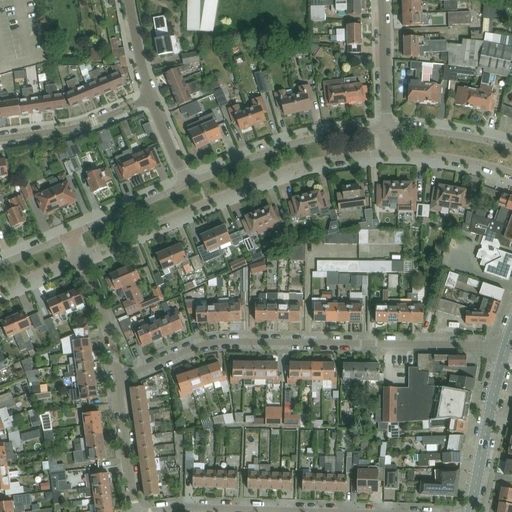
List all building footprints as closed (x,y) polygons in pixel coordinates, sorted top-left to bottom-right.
[(213,33),(218,0),(186,0),(186,31),(213,33)] [(420,14),(420,1),(402,2),(402,14),(420,14)] [(458,11),(457,1),(451,1),(449,1),(444,1),(444,11),(458,11)] [(498,21),(500,4),(485,2),(483,19),(489,20),(498,21)] [(364,11),(364,6),(335,7),(331,7),(331,12),(346,12),(347,16),(361,16),(360,11),(364,11)] [(324,7),(320,7),(310,7),(311,22),(324,22),(324,7)] [(458,24),(457,12),(447,13),(448,27),(452,27),(452,25),(458,24)] [(428,26),(427,13),(420,14),(402,14),(403,26),(428,26)] [(168,38),(164,17),(152,19),(155,35),(160,34),(161,39),(168,38)] [(336,31),(336,36),(361,36),(361,26),(347,26),(347,31),(336,31)] [(484,43),(481,42),(482,33),(471,33),(472,41),(462,40),(462,46),(446,44),(446,52),(448,52),(448,65),(451,66),(479,68),(484,43)] [(161,39),(160,34),(155,35),(156,40),(154,41),(157,56),(173,53),(174,55),(178,54),(180,52),(178,45),(176,44),(175,37),(168,38),(161,39)] [(361,46),(361,36),(336,36),(336,42),(347,42),(347,54),(361,54),(361,46)] [(403,37),(404,47),(428,47),(428,52),(446,52),(446,44),(446,41),(422,41),(423,37),(403,37)] [(509,65),(511,53),(511,48),(484,42),(484,43),(479,68),(483,69),(483,73),(506,77),(509,65)] [(316,47),(311,47),(311,53),(316,57),(321,50),(316,47)] [(428,52),(428,47),(404,47),(404,57),(418,57),(423,57),(423,52),(428,52)] [(124,57),(122,49),(112,50),(114,58),(124,57)] [(181,56),(182,65),(198,62),(197,53),(181,56)] [(127,67),(124,57),(114,58),(116,67),(117,67),(120,67),(127,67)] [(419,102),(421,74),(422,69),(422,62),(411,61),(409,86),(407,87),(407,90),(408,91),(408,101),(419,102)] [(189,70),(187,65),(164,74),(169,84),(182,79),(180,74),(189,70)] [(450,74),(451,71),(451,66),(448,65),(444,65),(442,81),(450,82),(450,74)] [(483,69),(479,68),(451,66),(451,71),(457,71),(457,74),(483,77),(483,73),(483,69)] [(109,77),(114,90),(125,86),(121,77),(124,75),(120,67),(117,67),(116,67),(111,67),(114,75),(109,77)] [(422,69),(421,74),(419,102),(420,102),(421,103),(425,103),(426,102),(436,103),(436,94),(440,94),(440,86),(428,85),(429,69),(422,69)] [(112,91),(114,90),(109,77),(107,78),(102,80),(97,70),(93,72),(102,95),(112,91)] [(267,92),(262,79),(260,71),(253,73),(260,94),(267,92)] [(102,95),(93,72),(88,74),(92,84),(87,86),(85,87),(91,100),(102,95)] [(268,77),(262,79),(267,92),(273,90),(268,77)] [(492,112),(494,103),(494,102),(490,101),(490,100),(491,99),(492,96),(491,95),(492,87),(486,86),(488,79),(482,78),(480,87),(476,109),(492,112)] [(76,79),(71,81),(81,104),(91,100),(85,87),(80,89),(76,79)] [(174,96),(197,86),(195,81),(185,86),(182,79),(169,84),(169,86),(174,96)] [(355,79),(344,80),(347,104),(356,103),(357,104),(361,104),(362,102),(364,102),(362,84),(356,85),(355,79)] [(347,104),(344,80),(323,82),(325,98),(329,97),(330,106),(332,106),(333,107),(336,107),(337,105),(347,104)] [(81,104),(71,81),(66,83),(70,93),(65,95),(70,108),(81,104)] [(55,85),(50,86),(54,111),(65,109),(63,95),(57,96),(55,85)] [(54,111),(50,86),(45,86),(47,98),(39,99),(41,113),(43,112),(54,111)] [(199,91),(197,86),(174,96),(178,106),(191,101),(189,95),(199,91)] [(300,95),(293,96),(297,113),(303,112),(304,113),(308,112),(307,111),(310,110),(307,99),(311,98),(309,86),(299,88),(300,95)] [(476,109),(480,87),(475,86),(474,90),(458,87),(454,105),(469,108),(470,109),(473,109),(475,109),(476,109)] [(32,88),(27,89),(30,114),(41,113),(39,99),(33,99),(32,88)] [(30,114),(27,89),(22,90),(23,101),(17,102),(19,115),(30,114)] [(220,90),(216,91),(212,93),(219,107),(225,105),(222,98),(223,97),(220,90)] [(297,113),(293,96),(285,98),(284,91),(275,94),(277,106),(282,105),(285,116),(287,115),(287,116),(291,115),(291,114),(297,113)] [(254,108),(247,110),(253,126),(259,124),(259,125),(263,124),(263,123),(265,122),(261,111),(265,110),(261,98),(252,101),(254,108)] [(19,115),(17,102),(17,101),(3,103),(5,118),(18,116),(19,115)] [(197,101),(191,103),(196,114),(201,112),(197,101)] [(191,103),(188,105),(179,109),(182,115),(187,113),(188,118),(196,114),(191,103)] [(253,126),(247,110),(240,112),(238,106),(228,109),(232,121),(237,119),(241,130),(243,130),(243,131),(247,130),(247,128),(253,126)] [(511,109),(501,106),(499,115),(506,117),(511,118),(511,109)] [(221,138),(216,127),(214,122),(216,121),(213,114),(198,120),(199,121),(209,143),(221,138)] [(132,134),(126,121),(119,124),(125,137),(132,134)] [(209,143),(199,121),(187,127),(196,149),(209,143)] [(103,143),(99,132),(93,135),(98,145),(103,143)] [(140,173),(133,157),(130,150),(122,153),(123,155),(115,158),(124,180),(125,179),(128,181),(131,179),(131,177),(140,173)] [(149,150),(133,157),(140,173),(149,170),(151,171),(154,169),(155,167),(156,167),(149,150)] [(69,159),(70,160),(75,173),(82,170),(76,156),(69,159)] [(75,173),(70,160),(63,163),(69,175),(75,173)] [(106,188),(104,182),(111,179),(106,168),(99,171),(92,174),(91,171),(86,173),(88,178),(88,179),(88,180),(93,193),(94,193),(96,194),(99,193),(100,190),(106,188)] [(58,175),(59,177),(48,182),(52,190),(59,208),(67,205),(68,206),(74,204),(73,202),(75,201),(63,173),(58,175)] [(27,183),(19,187),(26,202),(34,198),(27,183)] [(397,204),(398,183),(384,183),(384,189),(379,189),(379,195),(377,195),(377,206),(385,206),(385,204),(397,204)] [(411,184),(398,183),(397,204),(397,212),(397,211),(414,212),(414,201),(415,201),(415,190),(411,190),(411,184)] [(52,211),(59,208),(52,190),(41,194),(37,184),(32,187),(44,215),(46,214),(47,216),(53,213),(52,211)] [(365,206),(363,191),(358,192),(358,186),(342,188),(342,194),(337,195),(339,209),(365,206)] [(431,202),(430,209),(439,210),(440,207),(448,209),(452,188),(439,186),(438,189),(433,188),(431,202)] [(511,197),(502,194),(482,187),(477,199),(500,208),(509,211),(511,211),(511,197)] [(465,194),(466,191),(452,188),(448,209),(457,210),(457,207),(467,209),(470,194),(465,194)] [(318,192),(305,196),(311,215),(319,213),(318,210),(327,207),(324,197),(320,198),(318,192)] [(21,196),(9,202),(12,210),(6,212),(12,228),(14,227),(15,228),(20,226),(19,225),(25,223),(21,213),(27,211),(21,196)] [(311,215),(305,196),(292,199),(294,205),(289,206),(292,217),(301,214),(302,218),(311,215)] [(281,221),(277,210),(272,212),(270,207),(258,212),(266,231),(274,228),(273,225),(281,221)] [(506,240),(511,241),(511,211),(500,208),(495,222),(505,226),(501,236),(507,238),(506,240)] [(372,209),(371,210),(365,210),(365,222),(359,223),(359,231),(368,231),(373,231),(372,209)] [(337,221),(334,210),(328,211),(331,223),(337,221)] [(266,231),(258,212),(245,217),(248,223),(243,225),(248,235),(256,232),(258,235),(266,231)] [(470,225),(472,216),(473,213),(466,212),(464,224),(470,225)] [(501,236),(505,226),(495,222),(473,216),(472,216),(470,225),(469,233),(483,237),(497,241),(499,246),(508,249),(511,241),(506,240),(507,238),(501,236)] [(229,236),(224,227),(219,229),(217,228),(214,229),(213,231),(212,232),(219,247),(231,242),(232,246),(235,247),(238,246),(239,243),(243,241),(239,232),(229,236)] [(222,253),(219,247),(212,232),(211,232),(210,231),(207,232),(206,234),(201,237),(204,245),(197,249),(201,258),(208,255),(210,258),(222,253)] [(368,245),(368,231),(359,231),(359,234),(359,245),(368,245)] [(377,245),(377,231),(373,231),(368,231),(368,245),(377,245)] [(386,245),(386,231),(377,231),(377,245),(386,245)] [(395,246),(395,231),(386,231),(386,245),(395,246)] [(335,245),(335,234),(321,238),(324,245),(335,245)] [(511,268),(511,255),(497,251),(499,246),(497,241),(483,237),(480,245),(481,246),(481,247),(481,249),(478,250),(475,258),(481,260),(479,265),(485,267),(483,273),(507,282),(511,268)] [(249,238),(243,241),(248,252),(254,250),(249,238)] [(169,250),(168,251),(175,266),(182,263),(187,274),(191,272),(180,245),(174,248),(172,247),(170,248),(169,250)] [(290,249),(290,261),(305,262),(305,245),(290,249)] [(286,261),(286,248),(278,251),(278,253),(278,261),(286,261)] [(175,266),(168,251),(167,251),(165,250),(163,251),(162,253),(156,256),(167,281),(172,279),(168,269),(175,266)] [(278,261),(278,253),(270,256),(270,261),(278,261)] [(196,256),(195,256),(189,259),(194,271),(201,268),(196,256)] [(227,268),(230,276),(245,269),(241,262),(227,268)] [(250,266),(253,274),(266,270),(264,262),(250,266)] [(390,273),(390,262),(382,262),(382,273),(390,273)] [(134,265),(121,271),(138,311),(145,308),(138,292),(137,292),(133,283),(140,280),(134,265)] [(138,311),(121,271),(109,276),(110,278),(106,280),(110,290),(114,288),(115,290),(122,288),(128,302),(122,304),(127,316),(138,311)] [(453,290),(458,276),(448,272),(447,275),(444,287),(453,290)] [(159,273),(153,276),(157,287),(163,284),(159,273)] [(436,311),(440,299),(444,287),(447,275),(442,274),(434,298),(432,297),(428,308),(436,311)] [(216,286),(216,280),(216,278),(207,282),(208,287),(216,286)] [(504,291),(499,289),(468,279),(466,285),(480,290),(479,294),(500,302),(504,291)] [(163,300),(160,293),(157,287),(151,289),(156,302),(163,300)] [(65,295),(59,298),(66,315),(84,308),(77,290),(71,293),(71,292),(69,293),(68,292),(65,293),(65,295)] [(387,306),(388,300),(388,291),(382,291),(382,301),(376,301),(375,323),(387,323),(387,306)] [(277,322),(277,305),(277,294),(266,294),(266,295),(266,305),(266,321),(267,323),(270,323),(271,322),(277,322)] [(283,294),(277,294),(277,305),(277,322),(282,322),(284,323),(286,323),(287,322),(288,322),(288,305),(288,294),(283,294)] [(302,312),(302,295),(296,295),(296,294),(288,294),(288,305),(288,322),(299,322),(299,312),(302,312)] [(418,294),(411,294),(411,300),(411,306),(411,323),(423,323),(423,306),(417,306),(418,294)] [(266,321),(266,305),(266,295),(259,295),(257,297),(257,300),(252,300),(252,311),(255,311),(254,321),(258,321),(259,323),(262,323),(263,321),(266,321)] [(499,304),(471,295),(469,301),(481,304),(478,312),(495,317),(496,315),(499,304)] [(66,315),(59,298),(53,300),(52,299),(50,300),(49,302),(47,303),(53,317),(60,315),(63,322),(68,320),(66,315)] [(459,305),(440,299),(436,311),(455,317),(455,316),(459,305)] [(207,323),(206,306),(206,302),(193,303),(193,300),(184,301),(187,314),(196,314),(196,324),(200,323),(201,325),(205,324),(206,323),(207,323)] [(361,300),(350,300),(349,305),(349,322),(361,322),(361,300)] [(399,323),(399,306),(399,300),(388,300),(387,306),(387,323),(399,323)] [(243,320),(242,301),(229,301),(229,305),(230,322),(233,322),(234,323),(237,323),(238,322),(241,322),(241,321),(243,320)] [(170,312),(166,303),(161,305),(166,318),(173,334),(183,329),(180,320),(181,319),(177,309),(170,312)] [(230,322),(229,305),(217,306),(218,323),(224,322),(225,323),(228,323),(229,322),(230,322)] [(326,322),(326,305),(313,305),(313,322),(326,322)] [(337,322),(337,305),(326,305),(326,322),(337,322)] [(349,322),(349,305),(337,305),(337,322),(338,322),(339,323),(342,323),(343,322),(349,322)] [(465,307),(459,305),(455,316),(465,319),(465,324),(477,325),(478,326),(481,326),(482,325),(490,326),(493,323),(495,317),(478,312),(473,310),(465,307)] [(218,323),(217,306),(206,306),(207,323),(208,323),(209,324),(212,324),(214,323),(218,323)] [(411,323),(411,306),(399,306),(399,323),(411,323)] [(18,315),(12,317),(26,350),(29,358),(36,355),(25,331),(31,328),(25,312),(23,313),(21,312),(19,313),(18,315)] [(41,327),(36,314),(29,317),(35,330),(41,327)] [(163,338),(156,322),(153,316),(148,318),(150,325),(146,327),(153,342),(155,343),(157,342),(158,340),(163,338)] [(26,350),(12,317),(7,319),(6,319),(3,320),(2,322),(0,322),(3,327),(0,328),(0,341),(13,336),(20,352),(26,350)] [(59,339),(51,318),(43,322),(54,347),(61,344),(59,339)] [(173,334),(166,318),(156,322),(163,338),(168,336),(169,336),(172,335),(172,334),(173,334)] [(123,334),(130,331),(127,327),(131,325),(128,319),(118,323),(123,334)] [(88,331),(87,325),(71,327),(74,334),(88,331)] [(153,342),(146,327),(138,330),(137,326),(132,329),(136,339),(138,338),(142,347),(153,342)] [(89,340),(88,331),(74,334),(59,339),(61,344),(63,355),(74,354),(90,352),(90,350),(91,349),(91,346),(90,345),(89,340)] [(91,357),(91,352),(90,352),(74,354),(75,358),(69,358),(70,365),(92,363),(92,361),(93,361),(92,357),(91,357)] [(417,368),(417,372),(429,373),(433,374),(433,365),(433,362),(433,355),(418,355),(417,368)] [(466,367),(466,356),(433,355),(433,362),(448,362),(448,366),(448,367),(466,367)] [(46,357),(32,359),(33,370),(47,368),(46,357)] [(29,358),(20,362),(23,371),(31,370),(29,358)] [(243,363),(243,380),(243,387),(255,387),(255,386),(255,384),(255,380),(255,363),(249,363),(248,362),(245,362),(244,363),(243,363)] [(260,363),(255,363),(255,380),(266,380),(266,364),(265,364),(264,362),(261,362),(260,363)] [(269,364),(266,364),(266,380),(266,385),(266,392),(280,392),(280,385),(280,374),(277,374),(277,369),(277,364),(274,364),(273,362),(271,362),(269,364)] [(300,385),(300,381),(300,364),(298,364),(297,362),(292,362),(292,364),(289,364),(289,367),(286,367),(286,374),(287,374),(286,384),(300,385)] [(92,363),(70,365),(68,366),(69,373),(64,374),(64,379),(76,377),(77,376),(93,374),(93,368),(94,368),(93,364),(92,364),(92,363)] [(243,380),(243,363),(233,363),(233,373),(230,373),(230,384),(236,384),(236,380),(243,380)] [(311,386),(311,364),(306,364),(305,363),(302,363),(301,364),(300,364),(300,381),(306,381),(306,386),(311,386)] [(322,381),(323,364),(322,364),(321,363),(318,363),(317,364),(311,364),(311,386),(311,392),(316,392),(316,388),(320,388),(321,387),(322,387),(322,381)] [(218,364),(216,365),(208,367),(214,383),(220,381),(221,385),(224,394),(228,393),(227,383),(224,373),(222,374),(218,364)] [(334,364),(323,364),(322,381),(330,381),(330,385),(336,385),(336,374),(333,374),(334,364)] [(354,381),(355,365),(342,364),(342,372),(340,372),(340,381),(354,381)] [(366,382),(367,365),(355,365),(354,381),(366,382)] [(379,365),(367,365),(366,382),(383,382),(383,375),(379,374),(379,365)] [(433,365),(433,374),(443,375),(450,376),(474,380),(476,368),(466,367),(448,367),(448,366),(433,365)] [(214,383),(208,367),(207,367),(206,367),(203,368),(203,369),(197,371),(203,387),(214,383)] [(408,369),(407,389),(396,389),(396,424),(397,423),(428,421),(449,419),(466,422),(472,394),(435,388),(427,386),(428,381),(429,373),(417,372),(417,368),(408,369)] [(33,383),(31,370),(23,371),(25,377),(28,384),(33,383)] [(203,387),(197,371),(192,372),(191,372),(188,373),(188,374),(186,374),(191,390),(193,396),(204,392),(203,387)] [(76,377),(71,378),(72,382),(72,383),(78,382),(79,389),(95,387),(95,386),(96,385),(96,382),(94,381),(94,376),(93,374),(77,376),(76,377)] [(191,390),(186,374),(176,378),(179,387),(177,388),(180,398),(186,396),(184,392),(191,390)] [(472,392),(474,380),(450,376),(448,388),(472,392)] [(95,388),(95,387),(79,389),(80,394),(71,395),(72,402),(87,400),(97,399),(96,393),(97,392),(97,389),(95,388)] [(132,402),(145,400),(144,388),(130,389),(132,402)] [(383,396),(382,423),(387,423),(396,424),(396,389),(383,388),(383,396)] [(0,404),(6,402),(13,399),(11,392),(0,396),(0,404)] [(51,398),(50,392),(33,395),(35,401),(51,398)] [(13,399),(6,402),(0,404),(0,420),(1,420),(9,417),(6,410),(16,407),(13,399)] [(147,412),(145,400),(132,402),(133,413),(147,412)] [(152,411),(147,412),(133,413),(135,426),(149,424),(153,423),(154,423),(153,415),(152,411)] [(52,430),(49,412),(38,414),(42,425),(43,431),(52,430)] [(83,415),(84,426),(100,424),(100,423),(101,422),(101,419),(100,418),(99,413),(83,415)] [(233,423),(232,413),(223,414),(223,415),(225,423),(226,424),(233,423)] [(243,423),(243,413),(234,413),(236,423),(243,423)] [(9,417),(1,420),(0,420),(0,430),(4,429),(12,426),(11,423),(15,421),(16,420),(15,415),(9,417)] [(223,415),(213,418),(214,424),(225,423),(223,415)] [(282,417),(267,416),(267,425),(282,425),(282,417)] [(464,435),(466,422),(449,419),(428,421),(428,428),(447,427),(447,432),(464,435)] [(397,439),(397,423),(396,424),(387,423),(387,430),(386,439),(397,439)] [(101,425),(100,424),(84,426),(86,437),(102,435),(101,430),(102,429),(102,426),(101,425)] [(150,436),(149,424),(135,426),(137,438),(150,436)] [(213,432),(211,426),(210,424),(202,426),(204,434),(213,432)] [(44,431),(45,442),(53,441),(52,430),(44,431)] [(243,458),(256,458),(257,434),(244,434),(243,458)] [(102,437),(102,435),(86,437),(86,439),(84,438),(73,440),(73,444),(74,444),(80,443),(81,451),(104,448),(104,447),(105,446),(104,443),(103,442),(102,437)] [(223,435),(213,435),(214,446),(223,446),(223,435)] [(21,447),(19,436),(9,439),(9,443),(0,444),(0,456),(12,455),(12,448),(21,447)] [(138,449),(152,447),(150,436),(137,438),(138,449)] [(463,436),(423,438),(423,446),(441,445),(440,452),(461,452),(463,436)] [(140,461),(154,459),(152,447),(138,449),(140,461)] [(104,449),(104,448),(81,451),(73,453),(75,464),(105,460),(104,454),(106,453),(105,450),(104,449)] [(367,493),(367,476),(368,467),(359,466),(359,452),(352,452),(352,457),(351,474),(351,481),(352,481),(352,478),(357,478),(356,493),(367,493)] [(17,459),(16,456),(16,454),(12,455),(0,456),(0,468),(8,467),(7,461),(17,459)] [(460,454),(428,455),(417,455),(413,455),(413,461),(417,461),(418,467),(427,467),(427,462),(442,461),(442,465),(459,464),(460,454)] [(64,472),(63,466),(63,465),(57,465),(55,455),(47,456),(48,462),(49,470),(50,474),(64,472)] [(383,482),(384,482),(384,471),(384,466),(384,459),(378,458),(378,464),(377,464),(374,466),(374,467),(368,467),(367,476),(367,493),(378,493),(378,479),(383,479),(383,482)] [(155,471),(154,459),(140,461),(142,473),(155,471)] [(278,469),(279,460),(268,459),(268,468),(278,469)] [(203,488),(203,472),(193,472),(193,462),(185,461),(184,477),(193,478),(192,487),(203,488)] [(346,477),(341,477),(341,465),(336,465),(335,477),(335,492),(346,493),(346,477)] [(8,473),(8,467),(0,468),(0,479),(9,478),(19,477),(19,472),(8,473)] [(335,492),(335,477),(331,476),(331,468),(324,468),(324,476),(324,492),(335,492)] [(161,474),(160,470),(155,471),(142,473),(143,485),(157,483),(162,482),(161,474)] [(397,488),(398,470),(396,470),(384,471),(384,482),(383,488),(397,488)] [(458,482),(458,476),(459,470),(433,471),(434,483),(445,484),(445,482),(458,482)] [(65,480),(65,476),(64,472),(50,474),(52,492),(58,492),(57,481),(65,480)] [(108,480),(108,476),(107,474),(107,472),(99,473),(99,475),(91,476),(91,474),(85,475),(86,488),(109,485),(109,484),(110,484),(109,480),(108,480)] [(214,488),(214,472),(203,472),(203,488),(214,488)] [(225,488),(225,476),(226,473),(214,472),(214,488),(225,488)] [(236,489),(237,476),(237,473),(226,473),(225,476),(225,488),(236,489)] [(258,490),(258,476),(258,474),(247,474),(247,489),(258,490)] [(269,490),(269,476),(269,474),(258,474),(258,476),(258,490),(269,490)] [(280,490),(280,476),(280,475),(269,474),(269,476),(269,490),(280,490)] [(291,491),(291,476),(291,475),(280,475),(280,476),(280,490),(291,491)] [(313,491),(313,476),(302,476),(302,491),(313,491)] [(324,492),(324,476),(313,476),(313,491),(324,492)] [(10,484),(9,478),(0,479),(0,491),(5,491),(5,495),(23,493),(23,487),(18,487),(18,483),(10,484)] [(456,497),(458,482),(445,482),(445,484),(434,483),(420,483),(420,495),(453,497),(456,497)] [(159,495),(157,483),(143,485),(145,497),(159,495)] [(109,487),(109,485),(86,488),(78,489),(79,494),(85,494),(85,498),(94,496),(94,499),(110,496),(110,491),(111,491),(110,487),(109,487)] [(38,489),(39,495),(49,493),(48,487),(38,489)] [(511,490),(502,488),(499,501),(511,503),(511,490)] [(61,504),(59,491),(58,492),(52,492),(54,505),(61,504)] [(24,511),(24,506),(32,505),(30,495),(13,497),(14,502),(0,503),(0,511),(24,511)] [(111,504),(110,496),(94,499),(95,505),(89,506),(89,511),(96,511),(112,510),(112,509),(113,508),(113,504),(111,504)] [(511,511),(511,505),(499,503),(498,509),(497,509),(496,511),(511,511)]
